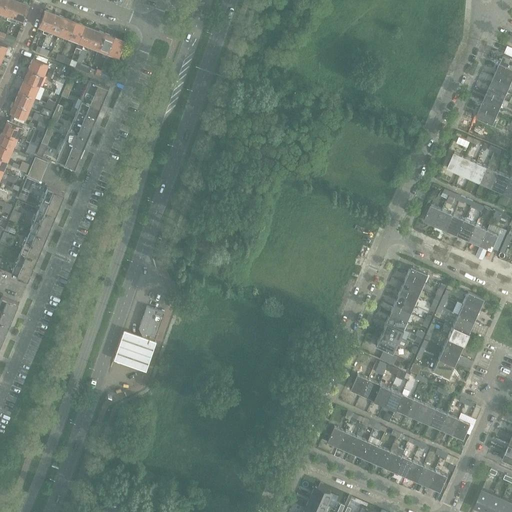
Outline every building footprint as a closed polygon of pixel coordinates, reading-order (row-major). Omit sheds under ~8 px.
[(7,0),(3,13),(9,15),(8,18),(12,20),(19,1),(17,0),(7,0)] [(24,1),(23,2),(19,1),(12,20),(16,21),(17,18),(23,20),(29,4),(27,4),(27,3),(24,1)] [(47,34),(55,13),(45,9),(38,26),(44,28),(42,32),(47,34)] [(57,33),(64,17),(55,13),(47,34),(51,36),(52,31),(57,33)] [(65,41),(74,21),(64,17),(57,33),(64,36),(62,40),(65,41)] [(76,41),(83,24),(74,21),(65,41),(70,43),(71,39),(76,41)] [(85,49),(93,28),(83,24),(76,41),(83,43),(81,48),(82,48),(85,49)] [(96,48),(103,32),(93,28),(85,49),(89,51),(91,46),(96,48)] [(105,57),(113,36),(103,32),(96,48),(103,51),(101,55),(105,57)] [(118,57),(124,40),(113,36),(105,57),(109,59),(111,54),(118,57)] [(47,56),(49,50),(41,47),(39,53),(47,56)] [(81,50),(77,62),(80,63),(85,49),(82,48),(81,50)] [(511,56),(504,53),(501,61),(511,65),(511,56)] [(69,59),(60,55),(58,60),(67,64),(69,59)] [(33,57),(29,68),(44,74),(48,63),(33,57)] [(511,65),(501,61),(497,68),(511,74),(511,65)] [(29,68),(24,79),(39,85),(44,74),(29,68)] [(511,74),(497,68),(494,76),(511,84),(511,80),(511,74)] [(50,70),(48,76),(56,79),(58,76),(59,74),(50,70)] [(112,75),(99,70),(97,76),(110,81),(112,75)] [(494,76),(490,84),(507,92),(511,84),(494,76)] [(24,79),(19,90),(35,96),(39,85),(24,79)] [(108,86),(90,79),(81,99),(100,107),(108,86)] [(73,82),(68,80),(61,95),(67,97),(73,82)] [(490,84),(487,93),(504,100),(507,92),(490,84)] [(19,90),(15,101),(30,107),(35,96),(19,90)] [(487,93),(483,101),(500,109),(504,100),(487,93)] [(100,107),(81,99),(73,119),(92,127),(100,107)] [(25,119),(30,107),(15,101),(10,112),(25,119)] [(483,101),(479,109),(496,117),(500,109),(483,101)] [(63,106),(58,103),(55,111),(60,113),(63,106)] [(476,116),(493,124),(496,117),(479,109),(476,116)] [(60,113),(55,111),(51,119),(57,121),(60,113)] [(10,117),(9,121),(22,126),(24,122),(10,117)] [(92,127),(73,119),(65,139),(83,147),(92,127)] [(7,120),(2,131),(17,137),(22,126),(7,120)] [(54,120),(51,126),(59,129),(61,123),(54,120)] [(48,127),(45,134),(50,137),(54,129),(48,127)] [(35,128),(32,136),(40,139),(43,131),(35,128)] [(2,131),(0,135),(0,142),(13,148),(17,137),(2,131)] [(50,137),(45,134),(42,142),(47,144),(50,137)] [(83,147),(65,139),(56,159),(75,167),(83,147)] [(0,142),(0,155),(8,159),(13,148),(0,142)] [(42,142),(37,154),(42,156),(47,144),(42,142)] [(447,167),(459,172),(466,157),(454,151),(447,167)] [(0,155),(0,168),(3,170),(8,159),(0,155)] [(36,157),(33,163),(45,168),(48,162),(36,157)] [(477,162),(466,157),(459,172),(470,177),(477,162)] [(488,166),(477,162),(470,177),(481,182),(488,166)] [(45,168),(33,163),(31,169),(43,174),(45,168)] [(499,171),(488,166),(481,182),(492,187),(499,171)] [(43,174),(31,169),(28,175),(40,180),(43,174)] [(510,176),(499,171),(492,187),(503,192),(510,176)] [(511,176),(510,176),(503,192),(511,195),(511,176)] [(27,177),(22,188),(30,191),(31,191),(32,187),(38,189),(41,183),(27,177)] [(64,193),(48,186),(39,208),(55,214),(64,193)] [(22,188),(18,197),(26,200),(30,191),(22,188)] [(424,220),(436,225),(443,209),(431,204),(424,220)] [(55,214),(39,208),(30,229),(46,236),(55,214)] [(454,214),(443,209),(436,225),(447,230),(454,214)] [(20,213),(13,210),(9,219),(17,222),(20,213)] [(466,219),(454,214),(447,230),(459,235),(466,219)] [(477,224),(466,219),(459,235),(470,240),(477,224)] [(488,229),(477,224),(470,240),(481,245),(488,229)] [(498,233),(488,229),(481,245),(492,249),(493,248),(498,250),(507,231),(501,228),(498,233)] [(46,236),(30,229),(21,251),(37,258),(46,236)] [(4,231),(0,240),(8,243),(11,234),(4,231)] [(37,258),(21,251),(11,274),(27,280),(37,258)] [(410,266),(407,274),(424,281),(427,274),(410,266)] [(407,274),(403,282),(420,290),(424,281),(407,274)] [(403,282),(400,290),(417,298),(420,290),(403,282)] [(400,290),(396,298),(413,305),(417,298),(400,290)] [(468,291),(462,303),(478,310),(484,298),(468,291)] [(18,302),(2,295),(0,300),(0,320),(9,324),(18,302)] [(396,298),(393,306),(410,313),(413,305),(396,298)] [(478,310),(462,303),(458,314),(474,321),(478,310)] [(155,338),(164,312),(147,306),(139,328),(141,333),(143,337),(154,341),(155,338)] [(410,313),(393,306),(389,314),(406,321),(410,313)] [(406,321),(389,314),(386,322),(403,329),(406,321)] [(474,321),(458,314),(453,325),(469,332),(474,321)] [(0,344),(9,324),(0,320),(0,344)] [(403,329),(386,322),(382,329),(399,337),(403,329)] [(469,332),(453,325),(448,336),(464,343),(469,332)] [(399,337),(382,329),(379,337),(396,345),(399,337)] [(422,337),(424,332),(418,329),(416,335),(418,336),(422,337)] [(145,370),(156,340),(155,338),(154,341),(143,337),(141,333),(136,332),(129,330),(118,361),(124,363),(145,370)] [(464,343),(448,336),(443,347),(459,354),(464,343)] [(396,345),(379,337),(375,345),(392,353),(396,345)] [(459,354),(443,347),(438,359),(454,366),(459,354)] [(454,366),(438,359),(433,370),(449,377),(454,366)] [(380,361),(375,371),(383,374),(387,364),(380,361)] [(397,373),(396,377),(403,380),(404,377),(406,373),(399,369),(397,373)] [(349,389),(361,394),(369,378),(357,373),(349,389)] [(379,383),(369,378),(361,394),(372,399),(379,383)] [(391,388),(379,383),(372,399),(384,404),(391,388)] [(401,392),(391,388),(384,404),(394,409),(401,392)] [(413,398),(401,392),(394,409),(406,414),(413,398)] [(424,403),(413,398),(406,414),(417,419),(424,403)] [(436,407),(424,403),(417,419),(429,423),(436,407)] [(476,418),(481,407),(476,405),(471,416),(476,418)] [(447,412),(436,407),(429,423),(440,428),(447,412)] [(458,417),(447,412),(440,428),(451,433),(458,417)] [(476,418),(471,416),(461,412),(458,417),(451,433),(463,438),(465,432),(470,434),(476,418)] [(327,441),(338,446),(345,430),(334,425),(327,441)] [(356,435),(345,430),(338,446),(349,451),(356,435)] [(367,440),(356,435),(349,451),(360,456),(367,440)] [(379,445),(367,440),(360,456),(372,461),(379,445)] [(390,450),(379,445),(372,461),(383,466),(390,450)] [(401,455),(390,450),(383,466),(394,471),(401,455)] [(511,453),(506,451),(503,459),(511,462),(511,453)] [(413,460),(401,455),(394,471),(406,476),(413,460)] [(424,465),(413,460),(406,476),(417,481),(424,465)] [(435,470),(424,465),(417,481),(428,486),(435,470)] [(446,475),(435,470),(428,486),(439,491),(446,475)] [(315,485),(310,496),(326,504),(326,503),(331,492),(315,485)] [(482,489),(475,506),(485,511),(493,493),(482,489)] [(493,493),(485,511),(488,511),(496,511),(502,498),(493,493)] [(310,496),(305,507),(315,511),(327,511),(331,506),(331,505),(326,503),(326,504),(310,496)] [(511,501),(502,498),(496,511),(507,511),(511,502),(511,501)]
